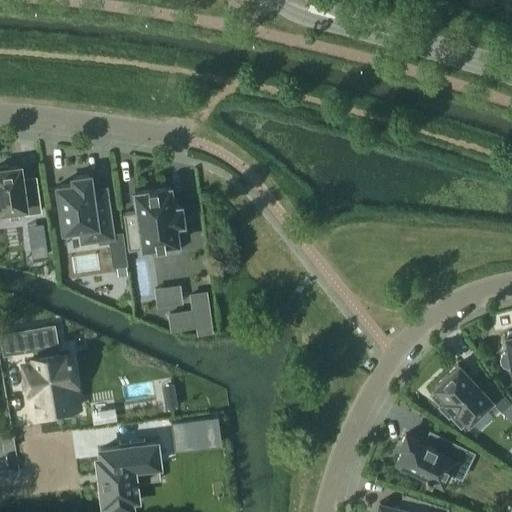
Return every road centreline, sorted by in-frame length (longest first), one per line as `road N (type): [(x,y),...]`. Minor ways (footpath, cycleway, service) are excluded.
road 1 (residential): [(511,282),(440,311),(393,356),(354,430),(326,511)]
road 2 (residential): [(187,140),(0,112)]
road 3 (tertiary): [(511,74),(362,29)]
